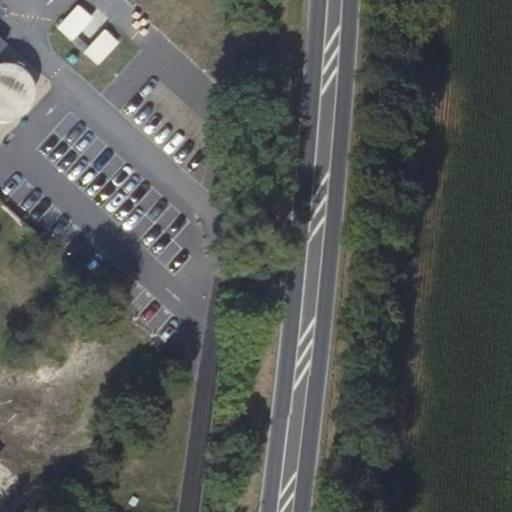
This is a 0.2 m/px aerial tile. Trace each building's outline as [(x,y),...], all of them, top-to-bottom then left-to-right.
[(81,20),(68,9),(49,30),(61,41),(81,20)] [(138,44),(155,25),(138,10),(122,28),(138,44)] [(105,43),(93,32),(74,52),(87,64),(105,43)] [(0,80),(10,70),(6,68),(3,66),(0,65),(0,80)] [(15,73),(13,71),(10,70),(0,80),(0,120),(5,119),(9,117),(13,114),(17,109),(21,103),(22,101),(23,96),(23,89),(22,86),(21,82),(19,79),(17,76),(15,73)] [(16,421),(58,409),(46,366),(4,377),(16,421)] [(67,443),(30,483),(58,509),(95,469),(67,443)]
